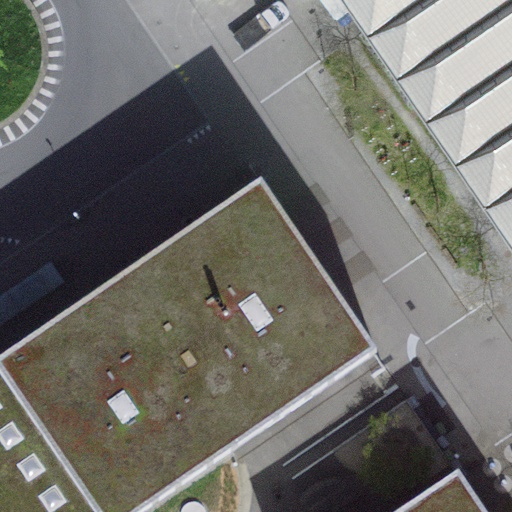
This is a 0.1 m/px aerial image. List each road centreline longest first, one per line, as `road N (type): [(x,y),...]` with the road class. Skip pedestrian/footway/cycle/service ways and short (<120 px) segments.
road 1 (residential): [(88,50),(177,118),(246,131),(310,128),(511,417)]
road 2 (residential): [(222,278),(84,88)]
road 3 (secondary): [(0,174),(41,154),(68,124),(84,88)]
